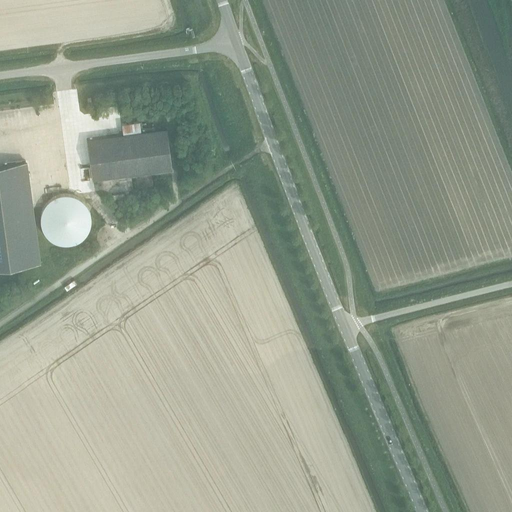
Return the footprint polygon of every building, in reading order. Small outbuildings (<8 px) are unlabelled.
[(86,139),(92,179),(171,168),(166,128),(140,132),(139,121),(121,124),(122,134),(86,139)] [(81,160),(83,173),(90,172),(87,159),(81,160)] [(0,164),(0,214),(31,211),(25,161),(0,164)] [(71,244),(75,243),(79,241),(83,238),(87,233),(89,229),(91,223),(91,219),(90,214),(89,210),(87,206),(85,203),(81,200),(76,196),(72,195),(67,194),(61,195),(56,196),(52,198),(49,200),(44,205),(42,209),(40,216),(40,220),(41,225),(42,229),(45,235),(48,238),(52,241),(56,243),(60,244),(67,245),(71,244)] [(31,211),(0,214),(0,266),(38,261),(31,211)]
